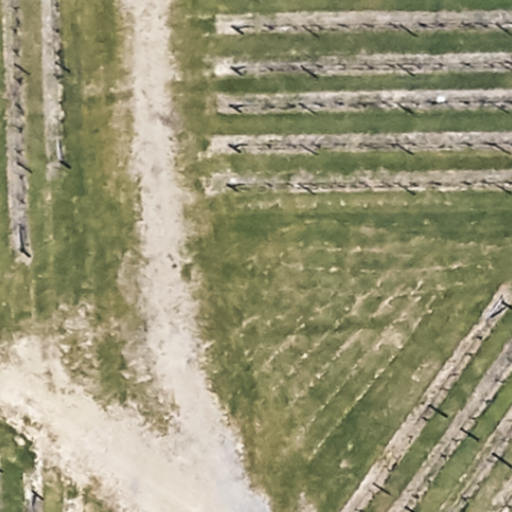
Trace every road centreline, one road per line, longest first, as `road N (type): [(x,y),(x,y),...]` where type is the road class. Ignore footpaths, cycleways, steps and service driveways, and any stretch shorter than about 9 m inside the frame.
road 1 (track): [(230,511),(195,408),(162,231),(153,0)]
road 2 (track): [(176,511),(0,401)]
